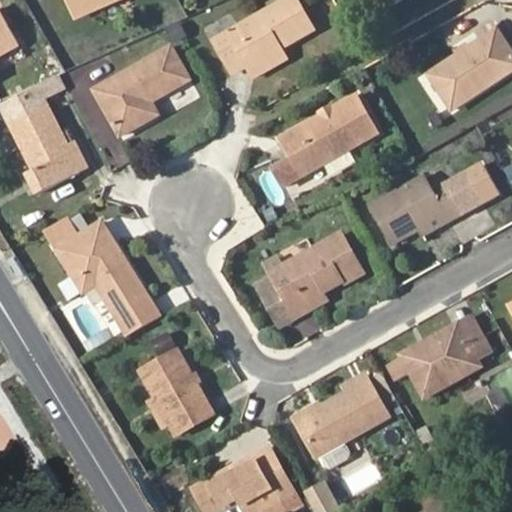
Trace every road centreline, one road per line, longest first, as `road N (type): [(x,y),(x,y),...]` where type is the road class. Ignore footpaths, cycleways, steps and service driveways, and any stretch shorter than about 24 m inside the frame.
road 1 (residential): [(511,251),(295,373),(255,354),(186,236),(201,203)]
road 2 (tertiary): [(130,511),(0,294)]
